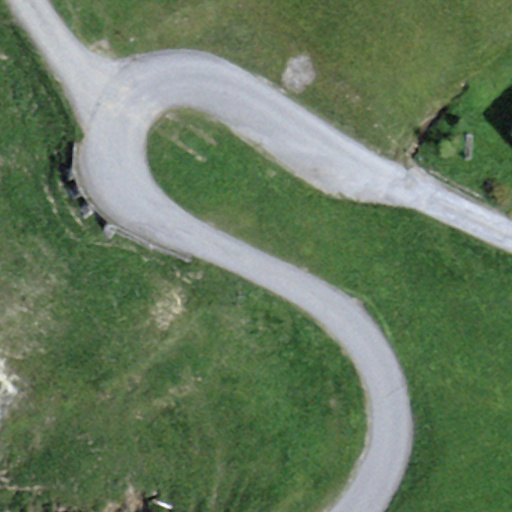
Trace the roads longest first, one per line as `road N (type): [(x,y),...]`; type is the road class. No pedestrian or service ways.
road 1 (tertiary): [(361,511),(390,460),(391,409),(366,344),(339,310),(116,187),(105,151),(113,120)]
road 2 (unclassified): [(113,120),(141,86),(175,76),(205,80),(352,173),(511,237)]
